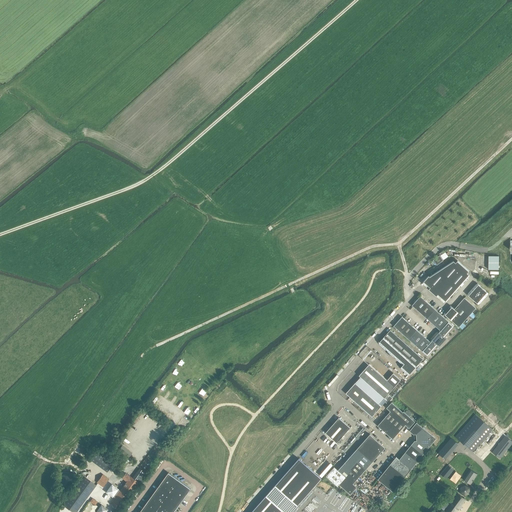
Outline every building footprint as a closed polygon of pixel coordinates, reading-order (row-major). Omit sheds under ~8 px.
[(444,250),(439,253),(444,260),(448,257),(444,250)] [(440,255),(433,260),(437,265),(443,261),(440,255)] [(489,269),(499,269),(499,256),(489,256),(489,269)] [(429,290),(437,296),(438,295),(446,301),(469,275),(467,273),(469,271),(458,261),(456,263),(454,261),(430,277),(429,276),(424,282),(431,288),(429,290)] [(468,295),(479,305),(489,294),(478,284),(468,295)] [(444,337),(454,326),(420,296),(412,306),(440,331),(430,342),(402,317),(394,326),(428,356),(437,345),(440,347),(446,339),(444,337)] [(444,314),(459,327),(476,308),(465,298),(455,309),(451,306),(444,314)] [(403,365),(401,368),(409,375),(423,359),(391,330),(379,343),(403,365)] [(369,364),(359,376),(360,377),(363,379),(384,398),(387,400),(385,402),(387,404),(393,398),(391,396),(388,394),(395,387),(401,380),(393,373),(387,380),(369,364)] [(360,377),(355,383),(363,390),(379,404),(384,398),(363,379),(360,377)] [(346,394),(372,417),(382,407),(379,404),(363,390),(355,383),(346,394)] [(387,408),(390,412),(378,426),(393,439),(406,425),(409,429),(415,422),(404,412),(403,412),(392,403),(387,408)] [(456,437),(472,452),(492,430),(476,415),(456,437)] [(326,433),(337,443),(350,428),(339,418),(326,433)] [(415,441),(400,460),(396,457),(378,480),(393,492),(436,438),(417,423),(410,431),(414,435),(416,434),(417,441),(415,441)] [(334,467),(326,476),(338,486),(339,485),(350,494),(357,487),(353,484),(385,448),(370,435),(338,470),(334,467)] [(493,453),(500,458),(511,442),(511,441),(506,436),(493,453)] [(438,453),(445,459),(458,444),(452,438),(438,453)] [(329,440),(319,451),(334,465),(344,453),(329,440)] [(121,446),(118,450),(129,458),(131,454),(121,446)] [(91,460),(107,472),(115,462),(115,461),(99,449),(98,450),(91,460)] [(251,511),(291,511),(322,478),(299,459),(251,511)] [(441,474),(446,479),(454,470),(448,465),(441,474)] [(111,504),(119,510),(139,482),(146,473),(140,469),(133,478),(131,476),(126,473),(122,478),(127,481),(120,491),(115,498),(111,504)] [(464,480),(471,485),(478,474),(470,470),(464,480)] [(96,482),(103,487),(109,479),(102,474),(96,482)] [(175,511),(191,490),(168,474),(140,511),(175,511)] [(96,485),(84,477),(65,503),(77,511),(96,485)] [(111,484),(106,492),(115,498),(120,491),(111,484)] [(444,506),(447,508),(445,511),(444,510),(442,511),(438,511),(437,511),(456,511),(466,499),(458,494),(450,505),(447,502),(444,506)]
